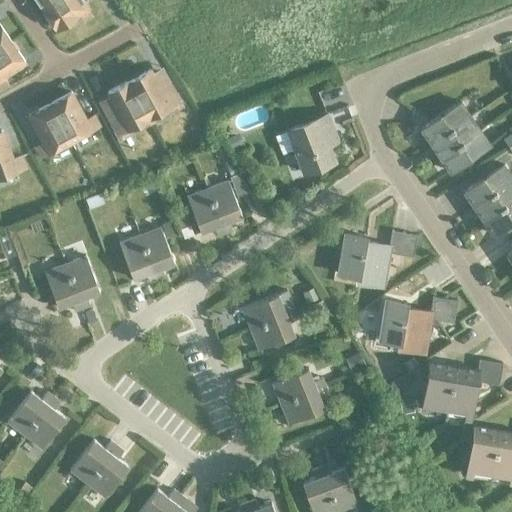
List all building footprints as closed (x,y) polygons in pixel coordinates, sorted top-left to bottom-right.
[(35,0),(41,9),(54,0),(35,0)] [(81,0),(54,0),(41,9),(55,29),(78,14),(83,22),(92,16),(81,0)] [(0,49),(10,42),(0,27),(0,49)] [(10,42),(0,49),(0,90),(7,86),(1,78),(24,62),(10,42)] [(149,70),(127,81),(147,118),(179,101),(165,75),(154,80),(149,70)] [(112,103),(101,109),(115,135),(147,118),(127,81),(106,92),(112,103)] [(70,93),(49,104),(69,141),(99,125),(94,115),(85,120),(70,93)] [(429,144),(470,116),(461,102),(419,130),(429,144)] [(49,104),(28,115),(43,143),(34,148),(39,157),(69,141),(49,104)] [(321,131),(330,128),(326,116),(287,131),(303,173),(333,162),(321,131)] [(480,130),(470,116),(429,144),(439,158),(480,130)] [(480,130),(439,158),(448,172),(489,145),(480,130)] [(1,131),(0,131),(0,181),(18,174),(1,131)] [(236,133),(222,139),(228,151),(242,145),(236,133)] [(501,140),(506,147),(511,143),(511,139),(509,135),(501,140)] [(233,163),(225,166),(228,176),(237,172),(233,163)] [(473,206),(511,179),(511,177),(503,165),(463,192),(473,206)] [(511,179),(473,206),(483,220),(506,204),(511,200),(511,179)] [(206,188),(224,233),(231,230),(228,221),(241,216),(227,180),(206,188)] [(224,233),(206,188),(186,196),(200,232),(212,227),(216,236),(224,233)] [(98,191),(83,197),(86,205),(101,199),(98,191)] [(511,220),(511,200),(506,204),(483,220),(492,234),(502,227),(510,223),(511,220)] [(182,211),(174,215),(179,227),(187,224),(182,211)] [(167,221),(160,224),(164,236),(171,233),(167,221)] [(511,226),(510,223),(502,227),(505,231),(511,226)] [(138,235),(156,280),(164,276),(160,268),(173,262),(159,227),(138,235)] [(400,254),(403,232),(392,230),(389,247),(364,243),(363,243),(357,276),(356,282),(382,287),(389,252),(400,254)] [(414,234),(403,232),(400,254),(411,256),(414,234)] [(344,234),(337,273),(357,276),(363,243),(364,243),(365,238),(344,234)] [(156,280),(138,235),(118,243),(132,279),(145,274),(148,283),(156,280)] [(84,256),(64,264),(81,308),(89,305),(86,296),(98,291),(84,256)] [(81,308),(64,264),(43,272),(57,307),(70,302),(74,312),(81,308)] [(313,287),(302,291),(306,302),(318,298),(313,287)] [(249,329),(294,311),(291,303),(282,307),(276,294),(241,308),(249,329)] [(431,296),(429,313),(428,319),(452,323),(456,300),(431,296)] [(321,300),(310,304),(314,314),(325,309),(321,300)] [(404,308),(405,303),(385,300),(378,339),(397,343),(398,343),(404,308)] [(398,343),(397,343),(396,348),(422,352),(428,319),(429,313),(404,308),(398,343)] [(92,310),(84,313),(88,322),(95,319),(92,310)] [(294,311),(249,329),(257,350),(293,335),(288,322),(297,319),(294,311)] [(346,326),(353,335),(361,330),(354,320),(346,326)] [(357,352),(343,359),(349,372),(363,365),(357,352)] [(477,358),(475,372),(476,372),(475,380),(485,382),(489,360),(477,358)] [(411,360),(401,366),(406,373),(415,366),(411,360)] [(501,362),(489,360),(485,382),(497,384),(501,362)] [(430,364),(425,387),(449,392),(453,368),(430,364)] [(279,403),(324,385),(321,377),(312,381),(307,368),(271,383),(279,403)] [(453,368),(449,392),(472,396),(475,380),(476,372),(475,372),(453,368)] [(394,382),(384,389),(393,402),(403,395),(394,382)] [(324,385),(279,403),(288,424),(323,409),(318,396),(327,393),(324,385)] [(449,392),(425,387),(421,411),(445,415),(449,392)] [(23,435),(52,397),(46,391),(40,399),(29,391),(6,421),(23,435)] [(472,396),(449,392),(445,415),(468,419),(472,396)] [(52,397),(23,435),(40,448),(64,418),(53,409),(59,402),(52,397)] [(413,401),(401,403),(403,414),(415,412),(413,401)] [(493,455),(497,431),(473,428),(469,452),(493,455)] [(511,433),(497,431),(493,455),(511,457),(511,433)] [(348,439),(338,443),(342,453),(352,450),(348,439)] [(86,484),(116,445),(109,440),(103,448),(92,440),(69,470),(86,484)] [(122,451),(116,445),(86,484),(104,497),(127,467),(116,458),(122,451)] [(493,455),(469,452),(466,475),(490,479),(493,455)] [(511,457),(493,455),(490,479),(511,481),(511,457)] [(326,464),(318,466),(335,511),(356,504),(343,468),(330,473),(326,464)] [(334,511),(335,511),(318,466),(311,470),(314,478),(301,483),(311,511),(334,511)] [(22,482),(14,492),(23,499),(31,489),(22,482)] [(165,511),(179,494),(172,489),(167,497),(156,488),(137,511),(165,511)] [(179,494),(165,511),(192,511),(196,507),(186,499),(179,494)] [(254,499),(246,502),(249,511),(273,511),(270,503),(257,508),(254,499)] [(249,511),(246,502),(238,505),(241,511),(249,511)]
